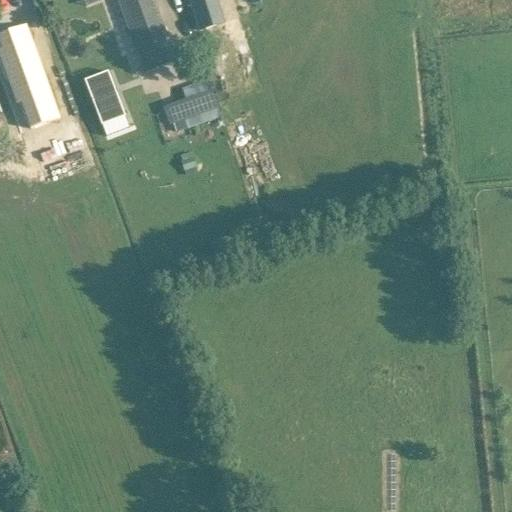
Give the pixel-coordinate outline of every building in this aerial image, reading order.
[(117,0),(144,74),(175,62),(153,0),(117,0)] [(67,116),(31,22),(1,33),(9,54),(4,56),(10,73),(16,71),(37,127),(67,116)] [(82,46),(78,49),(78,55),(81,59),(87,59),(91,56),(91,50),(87,46),(82,46)] [(106,56),(78,67),(100,125),(128,114),(106,56)] [(162,108),(168,125),(184,120),(187,131),(220,120),(208,82),(182,90),(185,101),(162,108)] [(192,158),(180,162),(184,172),(195,168),(192,158)] [(511,205),(487,207),(490,260),(511,258),(511,205)]
